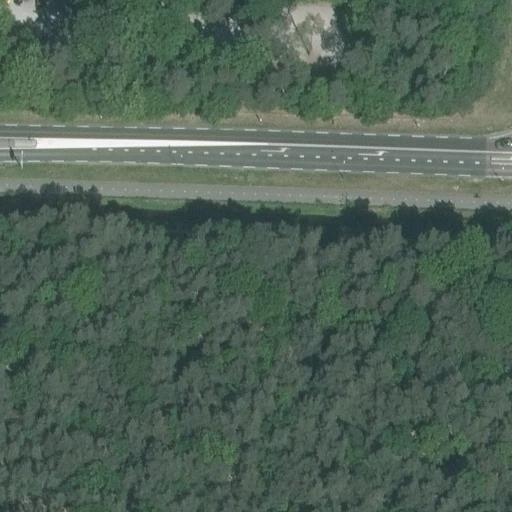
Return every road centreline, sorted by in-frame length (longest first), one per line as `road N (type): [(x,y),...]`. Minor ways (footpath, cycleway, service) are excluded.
road 1 (track): [(0,241),(276,246),(511,262)]
road 2 (secondary): [(0,154),(511,171)]
road 3 (secondary): [(511,146),(0,130)]
